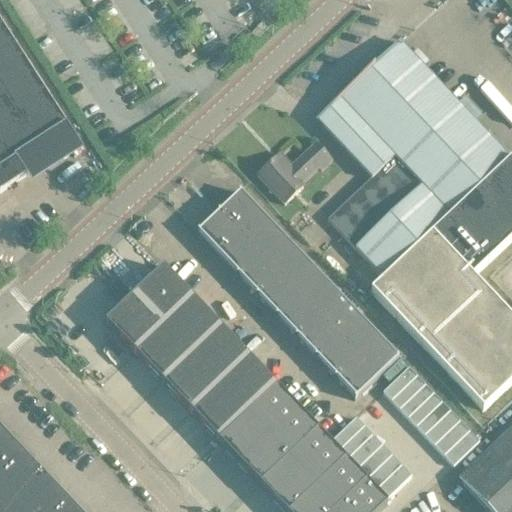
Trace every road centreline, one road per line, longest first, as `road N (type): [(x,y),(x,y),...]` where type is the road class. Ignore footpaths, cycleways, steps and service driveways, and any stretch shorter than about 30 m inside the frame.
road 1 (unclassified): [(2,316),(339,0)]
road 2 (unclassified): [(184,511),(2,316)]
road 3 (unknown): [(44,0),(121,117),(183,81)]
